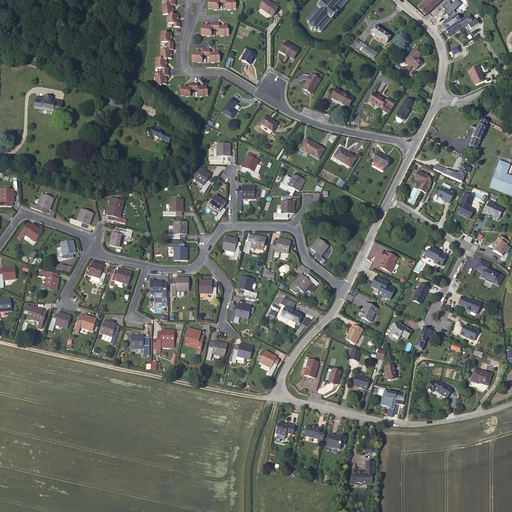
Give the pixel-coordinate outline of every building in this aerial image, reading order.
[(222,3),(222,0),(209,0),(210,4),(208,4),(208,9),(213,9),(214,10),(217,10),(218,9),(219,9),(219,3),(222,3)] [(222,0),(222,3),(226,3),(226,9),(228,10),(230,10),(231,9),(236,9),(236,4),(235,4),(234,0),(222,0)] [(278,9),(265,0),(260,8),(272,17),(278,9)] [(324,0),(324,1),(323,0),(322,1),(323,1),(322,2),(321,2),(322,3),(319,6),(319,5),(318,6),(319,6),(318,7),(317,7),(318,8),(315,11),(314,11),(312,14),(311,14),(311,15),(308,18),(308,19),(307,20),(307,21),(307,22),(308,23),(309,24),(310,24),(309,24),(309,25),(310,25),(309,26),(310,27),(310,28),(309,28),(309,29),(310,29),(311,30),(312,30),(312,31),(313,31),(315,31),(316,31),(317,31),(317,30),(317,31),(318,31),(318,32),(319,32),(319,33),(320,33),(321,32),(322,31),(322,32),(323,31),(322,31),(325,27),(326,28),(326,27),(328,24),(329,24),(329,23),(331,20),(332,21),(333,20),(332,19),(333,18),(334,19),(333,18),(336,15),(337,16),(337,15),(336,14),(337,13),(338,14),(338,13),(341,10),(341,11),(342,10),(341,10),(344,7),(345,7),(344,6),(347,3),(348,3),(347,3),(349,0),(324,0)] [(426,16),(442,1),(440,0),(429,0),(419,9),(426,16)] [(175,5),(175,1),(169,1),(169,4),(163,4),(163,5),(162,6),(162,9),(163,10),(163,15),(168,15),(168,14),(173,14),(173,5),(175,5)] [(460,21),(471,15),(467,9),(457,15),(460,21)] [(475,14),(476,16),(475,16),(477,20),(484,16),(480,10),(475,14)] [(174,24),(174,27),(180,27),(180,24),(178,23),(178,15),(173,15),(173,14),(168,14),(168,15),(168,18),(167,20),(167,22),(168,23),(168,24),(174,24)] [(456,23),(460,21),(457,15),(443,25),(446,30),(456,23)] [(474,21),(471,15),(460,21),(456,23),(460,29),(474,21)] [(215,23),(211,23),(211,25),(203,25),(203,30),(201,30),(201,35),(206,35),(207,36),(210,36),(211,35),(212,35),(212,29),(215,29),(215,23)] [(219,23),(215,23),(215,29),(219,29),(219,35),(220,36),(223,36),(224,35),(229,36),(229,30),(228,30),(228,25),(219,25),(219,23)] [(460,29),(456,23),(446,30),(446,31),(448,34),(446,35),(448,37),(449,37),(460,29)] [(375,27),(371,33),(387,43),(391,37),(375,27)] [(172,34),(162,33),(162,38),(161,39),(161,42),(161,43),(161,44),(168,44),(168,46),(174,46),(174,42),(172,42),(172,34)] [(299,50),(285,42),(280,51),(293,59),(299,50)] [(360,42),(358,46),(357,48),(373,59),(376,56),(365,49),(367,47),(360,42)] [(174,46),(168,46),(168,48),(161,49),(161,50),(161,53),(162,54),(162,58),(162,59),(167,59),(172,59),(172,50),(174,50),(174,46)] [(377,54),(367,47),(365,49),(376,56),(377,54)] [(453,55),(458,53),(461,52),(459,47),(451,50),(453,55)] [(206,56),(206,49),(202,49),(202,51),(193,51),(193,56),(192,56),(192,62),(197,62),(198,62),(201,62),(202,62),(202,56),(206,56)] [(210,49),(206,49),(206,56),(209,56),(209,62),(210,62),(211,62),(214,62),(215,62),(220,62),(220,56),(218,56),(218,51),(210,51),(210,49)] [(247,51),(242,60),(250,65),(255,56),(247,51)] [(407,60),(411,65),(416,70),(423,64),(417,58),(419,56),(416,52),(407,60)] [(162,72),(169,72),(169,68),(167,68),(167,59),(162,59),(162,58),(156,58),(156,62),(156,64),(156,66),(156,67),(156,68),(162,68),(162,72)] [(484,80),(478,67),(469,71),(475,84),(484,80)] [(169,72),(162,72),(162,76),(156,76),(156,77),(156,80),(156,81),(156,86),(162,86),(162,85),(167,85),(167,76),(169,76),(169,72)] [(318,79),(313,76),(311,75),(303,89),(312,95),(320,80),(318,79)] [(194,90),(194,84),(190,84),(190,86),(181,86),(181,90),(180,90),(180,96),(185,96),(186,96),(188,96),(190,96),(190,90),(194,90)] [(198,84),(194,84),(194,90),(197,90),(197,96),(198,96),(199,97),(202,97),(203,96),(208,96),(208,91),(207,91),(207,86),(198,86),(198,84)] [(353,99),(337,90),(333,99),(349,107),(353,99)] [(372,102),(372,103),(382,109),(386,101),(382,98),(379,97),(380,96),(374,92),(369,101),(372,102)] [(38,97),(37,100),(36,100),(35,107),(59,112),(62,102),(52,100),(52,98),(45,96),(44,98),(38,97)] [(388,99),(386,101),(382,109),(381,110),(388,115),(395,103),(388,99)] [(222,112),(232,119),(236,113),(233,110),(237,104),(231,100),(222,112)] [(407,100),(397,115),(396,118),(396,119),(397,122),(399,123),(402,123),(403,122),(405,120),(414,104),(407,100)] [(94,119),(98,119),(98,117),(102,118),(103,113),(95,111),(94,119)] [(265,116),(260,124),(273,132),(277,124),(265,116)] [(489,123),(481,120),(469,146),(477,149),(480,141),(489,123)] [(160,130),(154,127),(148,129),(151,138),(155,137),(159,139),(160,140),(164,142),(164,143),(168,145),(173,137),(167,134),(167,133),(163,131),(160,129),(160,130)] [(300,149),(306,153),(307,152),(318,159),(324,150),(307,139),(300,149)] [(223,157),(228,157),(230,157),(230,144),(217,144),(217,157),(210,157),(210,161),(223,161),(223,157)] [(339,148),(334,157),(351,167),(356,158),(339,148)] [(374,161),(385,168),(390,160),(379,154),(374,161)] [(258,160),(247,156),(242,168),(248,170),(247,174),(246,174),(258,179),(260,175),(258,174),(254,172),(257,164),(258,160)] [(500,161),(496,171),(507,175),(510,165),(500,161)] [(443,175),(462,183),(467,173),(469,174),(471,169),(463,165),(462,165),(460,164),(458,168),(461,169),(458,175),(447,170),(446,172),(445,172),(446,170),(440,168),(438,172),(443,174),(443,175)] [(200,170),(195,176),(194,179),(205,186),(201,191),(204,194),(211,183),(208,181),(210,178),(211,175),(200,168),(200,170)] [(429,177),(419,171),(414,180),(418,182),(419,186),(418,189),(426,194),(431,183),(429,177)] [(496,171),(494,175),(511,181),(511,176),(507,175),(496,171)] [(293,189),(299,192),(304,180),(293,175),(291,179),(287,176),(283,184),(282,183),(280,187),(291,192),(293,189)] [(511,181),(494,175),(490,188),(511,195),(511,181)] [(238,193),(238,206),(242,206),(242,199),(255,199),(255,198),(255,188),(255,187),(242,187),(242,193),(238,193)] [(450,191),(442,187),(437,197),(445,201),(449,204),(455,193),(450,191)] [(13,190),(10,190),(4,190),(1,190),(1,203),(0,202),(0,206),(7,207),(7,203),(10,203),(14,203),(13,190)] [(42,194),(38,206),(31,204),(30,208),(42,212),(43,209),(49,211),(54,199),(42,194)] [(473,198),(465,194),(461,201),(462,201),(457,213),(466,218),(467,217),(470,219),(474,210),(469,208),(470,205),(473,198)] [(219,221),(226,210),(223,208),(226,203),(215,196),(209,206),(219,213),(216,219),(219,221)] [(170,199),(170,212),(163,212),(163,216),(176,216),(176,212),(182,212),(183,200),(170,199)] [(294,214),(294,201),(282,201),(282,210),(282,214),(278,214),(275,214),(275,218),(288,218),(288,214),(294,214)] [(494,204),(489,202),(484,213),(489,216),(489,214),(493,216),(494,217),(498,219),(499,219),(503,210),(494,205),(494,204)] [(110,203),(108,216),(109,216),(114,217),(113,221),(125,224),(126,220),(119,219),(122,206),(110,203)] [(82,209),(77,221),(71,219),(69,223),(81,227),(83,223),(87,225),(89,226),(93,214),(82,209)] [(174,222),(174,235),(167,235),(167,239),(180,239),(180,235),(186,235),(187,222),(174,222)] [(28,230),(25,228),(18,238),(21,241),(25,235),(36,242),(43,232),(32,225),(30,228),(28,230)] [(131,237),(132,233),(126,232),(120,231),(119,234),(114,233),(113,233),(110,246),(122,248),(125,236),(131,237)] [(266,238),(254,235),(252,242),(248,241),(245,253),(249,254),(251,247),(263,250),(264,246),(266,238)] [(507,240),(499,236),(498,239),(499,240),(497,243),(494,250),(502,254),(507,244),(505,243),(507,240)] [(236,246),(237,243),(238,240),(225,237),(222,249),(226,250),(225,255),(234,257),(233,259),(237,260),(240,247),(236,246)] [(270,257),(274,258),(276,251),(288,254),(291,242),(278,239),(277,243),(277,245),(273,244),(270,257)] [(319,239),(311,249),(316,253),(314,256),(324,264),(326,261),(321,257),(329,246),(319,239)] [(58,262),(70,259),(69,255),(72,254),(76,253),(73,241),(61,244),(64,256),(57,258),(58,262)] [(180,248),(180,244),(168,244),(168,248),(175,248),(174,261),(187,261),(187,248),(184,248),(180,248)] [(431,250),(429,249),(427,253),(426,257),(435,261),(436,262),(435,263),(442,266),(447,257),(441,254),(441,253),(437,251),(437,250),(432,247),(431,250)] [(397,258),(386,252),(383,259),(384,260),(383,262),(380,268),(390,273),(397,258)] [(491,284),(493,283),(499,286),(504,277),(488,269),(490,265),(480,260),(475,269),(483,273),(481,277),(485,279),(486,281),(491,284)] [(58,263),(56,268),(69,272),(71,266),(58,263)] [(102,273),(103,270),(104,267),(92,263),(88,275),(92,276),(91,281),(99,283),(98,285),(102,286),(106,274),(102,273)] [(3,275),(0,274),(0,287),(4,287),(3,281),(16,279),(15,267),(2,268),(3,275)] [(270,271),(270,269),(264,268),(262,276),(274,278),(275,272),(270,271)] [(120,269),(119,272),(118,275),(114,274),(110,286),(114,287),(115,284),(122,287),(123,283),(128,285),(132,273),(120,269)] [(59,279),(57,278),(53,278),(53,274),(40,271),(39,275),(47,277),(45,289),(57,291),(59,279)] [(319,284),(309,276),(307,279),(305,277),(302,275),(296,282),(294,285),(299,289),(303,293),(311,283),(317,287),(319,284)] [(250,296),(256,297),(256,298),(257,294),(251,292),(254,280),(242,277),(239,289),(245,291),(244,295),(250,296)] [(384,281),(376,277),(371,287),(379,291),(378,294),(383,297),(383,298),(385,299),(386,299),(390,300),(395,291),(387,287),(388,285),(384,283),(384,281)] [(172,298),(176,298),(176,291),(189,291),(189,279),(176,278),(176,279),(172,279),(172,298)] [(216,301),(216,288),(212,288),(212,284),(212,281),(200,281),(199,293),(212,294),(212,301),(216,301)] [(294,285),(296,282),(295,281),(289,288),(295,293),(299,289),(294,285)] [(163,288),(163,286),(163,282),(150,282),(150,294),(163,294),(163,301),(167,301),(167,288),(163,288)] [(429,288),(422,284),(413,301),(420,304),(426,292),(427,293),(429,288)] [(463,297),(460,305),(467,309),(466,310),(467,310),(467,311),(470,312),(471,312),(477,315),(482,304),(476,301),(473,299),(472,300),(471,301),(463,297)] [(297,324),(301,315),(292,311),(295,304),(284,298),(280,305),(286,307),(281,316),(297,324)] [(0,312),(11,311),(11,299),(0,300),(0,312)] [(238,304),(238,306),(237,310),(233,309),(230,322),(234,323),(236,316),(248,319),(251,307),(238,304)] [(378,310),(365,304),(363,308),(364,308),(360,317),(361,318),(370,323),(375,314),(376,314),(378,310)] [(27,318),(39,322),(37,328),(41,330),(45,318),(41,316),(43,311),(43,310),(31,306),(27,318)] [(59,313),(58,316),(57,319),(53,318),(49,330),(53,331),(55,325),(67,329),(71,317),(59,313)] [(75,333),(78,334),(80,327),(93,331),(97,320),(84,316),(82,322),(79,320),(75,333)] [(104,334),(112,337),(111,341),(110,344),(114,345),(118,333),(114,332),(116,326),(104,321),(100,333),(104,334)] [(390,328),(393,335),(400,339),(401,336),(407,339),(412,332),(406,328),(405,329),(402,327),(399,323),(390,328)] [(351,330),(346,340),(356,345),(363,331),(353,326),(352,330),(351,330)] [(469,329),(464,326),(460,335),(473,341),(478,331),(473,329),(472,330),(469,329)] [(424,327),(420,334),(421,335),(427,337),(429,338),(432,330),(424,327)] [(204,337),(200,337),(201,332),(189,329),(186,342),(190,343),(189,347),(197,349),(196,354),(200,355),(204,337)] [(161,337),(158,337),(157,340),(154,340),(154,349),(161,350),(161,348),(169,348),(170,343),(174,343),(175,331),(162,330),(162,333),(161,337)] [(422,351),(427,337),(421,335),(415,348),(422,351)] [(131,349),(144,349),(144,356),(147,356),(147,343),(144,343),(144,337),(131,336),(131,349)] [(215,342),(215,343),(214,348),(210,347),(207,360),(211,361),(212,354),(225,357),(228,345),(215,342)] [(459,352),(461,347),(453,344),(451,349),(459,352)] [(235,350),(234,354),(232,362),(236,363),(237,357),(250,359),(252,348),(240,345),(239,348),(239,351),(235,350)] [(360,352),(353,349),(349,360),(357,362),(360,352)] [(386,352),(378,350),(376,359),(384,360),(386,352)] [(271,376),(277,365),(274,363),(275,360),(277,357),(265,351),(260,362),(271,368),(268,374),(271,376)] [(318,362),(304,358),(300,374),(313,378),(318,362)] [(394,366),(385,367),(386,373),(388,380),(396,379),(394,366)] [(341,372),(332,370),(329,382),(338,385),(340,381),(338,381),(341,372)] [(488,386),(491,375),(475,370),(471,382),(479,384),(479,383),(488,386)] [(363,378),(356,376),(353,386),(367,390),(370,380),(362,378),(363,378)] [(434,390),(437,384),(432,381),(427,389),(432,392),(434,390)] [(447,398),(452,390),(439,381),(437,384),(434,390),(447,398)] [(385,391),(383,397),(382,400),(392,402),(395,402),(396,394),(392,393),(385,391)] [(405,395),(396,394),(395,402),(395,404),(398,404),(403,405),(405,395)] [(283,425),(278,424),(276,433),(277,435),(285,437),(286,434),(292,436),(295,427),(288,425),(287,427),(283,426),(283,425)] [(322,442),(325,433),(320,432),(321,430),(316,429),(312,428),(307,426),(305,437),(318,440),(318,441),(322,442)] [(335,437),(330,436),(327,448),(333,449),(338,450),(339,446),(341,446),(341,444),(344,445),(346,438),(341,437),(341,438),(335,437)] [(374,462),(366,462),(366,471),(367,471),(367,474),(364,474),(362,474),(362,473),(361,472),(358,472),(358,474),(357,474),(357,479),(357,484),(361,484),(363,485),(373,485),(373,475),(374,475),(374,462)]
